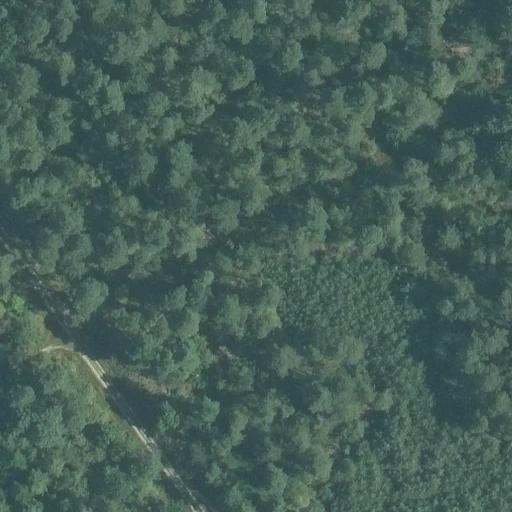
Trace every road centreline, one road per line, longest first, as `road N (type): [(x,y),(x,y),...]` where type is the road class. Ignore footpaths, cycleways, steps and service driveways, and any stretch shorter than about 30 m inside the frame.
road 1 (track): [(511,89),(70,333)]
road 2 (track): [(196,511),(70,333)]
